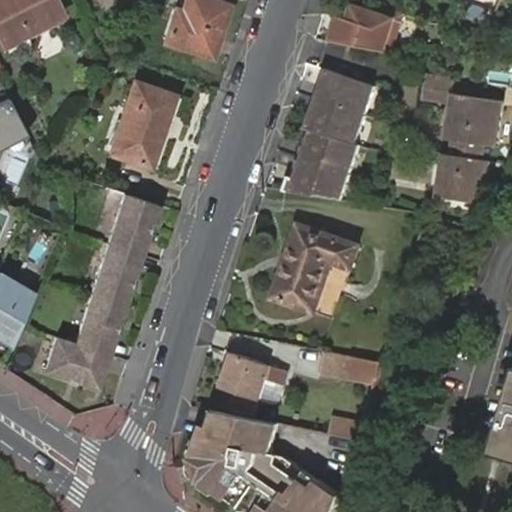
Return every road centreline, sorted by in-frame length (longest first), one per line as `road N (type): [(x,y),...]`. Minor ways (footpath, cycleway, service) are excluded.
road 1 (tertiary): [(289,0),(129,511)]
road 2 (tertiary): [(129,511),(0,416)]
